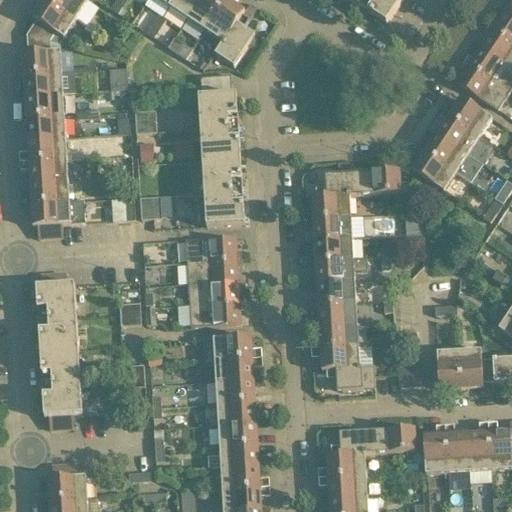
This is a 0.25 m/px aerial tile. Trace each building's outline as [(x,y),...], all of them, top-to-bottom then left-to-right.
[(45,0),(44,3),(76,23),(88,5),(81,0),(80,0),(45,0)] [(153,0),(169,11),(175,0),(153,0)] [(175,0),(169,11),(187,22),(201,0),(175,0)] [(205,34),(227,0),(201,0),(187,22),(205,34)] [(227,0),(205,34),(222,46),(223,46),(241,18),(242,19),(244,15),(233,7),(238,0),(227,0)] [(404,0),(344,0),(386,27),(404,0)] [(36,24),(26,39),(50,45),(55,36),(63,42),(76,23),(44,3),(32,21),(36,24)] [(124,8),(117,3),(111,12),(118,17),(124,8)] [(247,10),(244,15),(242,19),(249,23),(254,15),(247,10)] [(492,23),(488,30),(511,45),(511,19),(504,14),(496,26),(492,23)] [(153,27),(160,32),(166,22),(159,17),(153,27)] [(223,46),(222,46),(215,58),(233,70),(254,38),(244,31),(249,23),(242,19),(241,18),(223,46)] [(93,39),(98,32),(89,26),(84,33),(93,39)] [(154,40),(160,32),(153,27),(147,36),(154,40)] [(488,39),(480,50),(511,71),(511,45),(488,30),(484,36),(488,39)] [(107,38),(98,32),(93,39),(102,45),(107,38)] [(22,57),(24,79),(61,77),(60,55),(50,55),(50,45),(26,39),(28,57),(22,57)] [(187,49),(181,58),(180,59),(185,63),(186,62),(192,53),(187,49)] [(468,59),(464,66),(510,96),(511,92),(511,71),(480,50),(472,62),(468,59)] [(498,114),(510,96),(464,66),(460,72),(464,74),(456,87),(498,114)] [(74,80),(85,79),(84,70),(74,71),(74,76),(74,80)] [(84,70),(85,79),(97,78),(96,70),(84,70)] [(107,72),(108,93),(125,92),(124,71),(107,72)] [(61,77),(24,79),(25,100),(63,98),(76,97),(75,80),(74,80),(74,76),(61,77)] [(199,81),(200,95),(201,101),(232,99),(230,79),(199,81)] [(25,100),(26,122),(64,120),(63,98),(25,100)] [(198,101),(202,166),(240,164),(236,98),(232,99),(201,101),(198,101)] [(448,120),(480,141),(492,123),(460,101),(448,120)] [(98,113),(87,114),(87,122),(98,122),(98,113)] [(77,123),(87,122),(87,114),(76,114),(77,123)] [(135,123),(149,122),(149,114),(135,115),(135,123)] [(64,120),(26,122),(28,144),(65,141),(64,120)] [(448,120),(436,138),(468,159),(480,141),(448,120)] [(136,130),(150,129),(150,125),(149,122),(135,123),(136,130)] [(136,137),(150,136),(150,129),(136,130),(136,137)] [(436,138),(424,156),(456,177),(471,187),(483,169),(468,159),(436,138)] [(19,157),(19,166),(67,163),(65,141),(28,144),(28,156),(19,157)] [(139,147),(141,166),(154,165),(153,146),(139,147)] [(443,195),(456,177),(424,156),(412,174),(443,195)] [(30,186),(68,184),(67,163),(19,166),(20,175),(29,174),(30,186)] [(202,166),(206,231),(244,229),(240,164),(202,166)] [(399,174),(362,176),(363,199),(410,196),(409,187),(400,187),(399,174)] [(316,192),(316,201),(349,199),(349,200),(363,199),(362,176),(324,179),(325,192),(316,192)] [(30,186),(31,208),(69,206),(68,184),(30,186)] [(499,195),(508,200),(511,193),(511,187),(507,184),(499,195)] [(351,221),(349,200),(349,199),(316,201),(311,201),(312,214),(303,215),(303,224),(351,221)] [(126,213),(135,213),(134,201),(125,202),(126,213)] [(69,206),(32,208),(33,230),(38,230),(38,242),(63,241),(62,229),(71,228),(85,227),(83,205),(69,206)] [(491,226),(497,216),(489,212),(483,221),(491,226)] [(126,213),(126,224),(135,223),(135,213),(126,213)] [(313,232),(314,245),(352,242),(351,221),(303,224),(304,233),(313,232)] [(186,244),(187,266),(242,263),(241,256),(236,256),(235,241),(186,244)] [(353,264),(352,242),(314,245),(315,266),(353,264)] [(399,250),(380,251),(381,262),(390,262),(400,261),(399,250)] [(391,273),(390,262),(381,262),(382,273),(391,273)] [(242,263),(187,266),(188,288),(238,285),(237,271),(242,271),(242,263)] [(353,264),(315,266),(316,288),(354,286),(354,276),(367,275),(367,263),(353,264)] [(501,287),(506,280),(498,274),(492,281),(501,287)] [(41,277),(41,291),(66,289),(66,276),(41,277)] [(511,290),(511,283),(506,280),(501,287),(510,293),(511,290)] [(188,288),(189,310),(244,306),(244,299),(239,299),(238,285),(188,288)] [(356,307),(354,286),(316,288),(318,309),(356,307)] [(36,291),(40,356),(78,354),(74,289),(66,289),(41,291),(36,291)] [(384,306),(393,305),(392,294),(383,295),(384,306)] [(145,297),(145,312),(156,312),(155,297),(145,297)] [(393,316),(393,305),(384,306),(384,316),(393,316)] [(127,315),(141,314),(141,306),(127,307),(127,315)] [(244,306),(189,310),(191,332),(241,329),(240,314),(245,314),(244,306)] [(318,309),(319,331),(357,329),(356,307),(318,309)] [(457,309),(445,310),(446,319),(457,318),(457,309)] [(435,319),(446,319),(445,310),(435,310),(435,319)] [(157,328),(156,312),(145,312),(146,329),(157,328)] [(128,322),(141,321),(141,314),(127,315),(127,318),(128,322)] [(511,315),(511,314),(498,333),(509,340),(504,347),(511,351),(511,315)] [(128,322),(128,329),(142,328),(141,321),(128,322)] [(320,343),(310,344),(311,353),(358,350),(367,350),(366,341),(358,341),(357,331),(357,329),(319,331),(320,343)] [(251,340),(203,343),(205,365),(214,365),(262,362),(261,353),(252,353),(251,340)] [(322,374),(326,374),(326,373),(359,372),(359,371),(358,350),(311,353),(311,362),(321,361),(322,374)] [(483,391),(483,386),(482,386),(481,364),(481,353),(459,355),(461,393),(483,391)] [(49,421),(75,420),(82,419),(78,354),(40,356),(44,421),(49,421)] [(439,394),(461,393),(459,355),(437,356),(439,394)] [(162,368),(161,360),(149,360),(150,369),(162,368)] [(511,361),(481,364),(482,386),(483,386),(511,384),(511,361)] [(262,371),(262,362),(214,365),(216,386),(254,384),(253,371),(262,371)] [(423,365),(410,366),(411,391),(425,390),(423,365)] [(399,391),(411,391),(410,366),(398,367),(399,391)] [(131,376),(145,376),(144,368),(130,369),(131,376)] [(373,370),(359,371),(359,372),(326,373),(326,374),(327,383),(336,382),(337,395),(375,393),(373,370)] [(145,383),(145,376),(131,376),(131,380),(131,384),(145,383)] [(216,386),(217,408),(255,405),(254,384),(216,386)] [(152,400),(153,412),(162,411),(161,399),(152,400)] [(256,427),(255,405),(217,408),(218,429),(256,427)] [(162,421),(162,411),(153,412),(153,422),(162,421)] [(75,433),(75,420),(49,421),(50,434),(75,433)] [(497,426),(488,427),(491,474),(511,473),(511,439),(511,440),(510,435),(497,436),(497,426)] [(218,429),(219,451),(257,448),(256,427),(218,429)] [(479,437),(467,437),(469,476),(491,474),(488,427),(479,427),(479,437)] [(423,440),(423,445),(424,445),(425,454),(424,454),(425,478),(448,477),(445,429),(436,430),(436,439),(423,440)] [(448,477),(469,476),(467,437),(454,438),(454,429),(445,429),(448,477)] [(414,432),(377,434),(378,457),(424,454),(425,454),(424,445),(423,445),(415,445),(414,432)] [(331,450),(331,459),(331,460),(364,457),(364,458),(378,457),(377,434),(340,437),(340,450),(331,450)] [(155,443),(155,455),(164,454),(164,443),(155,443)] [(219,451),(221,472),(259,470),(257,448),(219,451)] [(165,465),(164,454),(155,455),(156,465),(165,465)] [(318,473),(318,482),(366,479),(364,458),(364,457),(331,460),(331,459),(326,459),(327,472),(318,473)] [(77,480),(77,468),(52,469),(52,482),(48,482),(49,504),(87,502),(86,480),(77,480)] [(259,482),(259,470),(221,472),(222,494),(269,491),(269,482),(259,482)] [(140,476),(141,485),(151,484),(151,475),(140,476)] [(129,486),(141,485),(140,476),(129,477),(129,486)] [(367,501),(366,479),(318,482),(319,491),(328,490),(329,503),(367,501)] [(222,494),(223,511),(261,511),(261,500),(270,500),(269,491),(222,494)] [(145,507),(155,506),(154,497),(144,498),(145,507)] [(154,497),(155,506),(167,505),(166,497),(154,497)] [(329,503),(329,511),(367,511),(367,501),(329,503)] [(49,504),(49,511),(87,511),(87,502),(49,504)]
